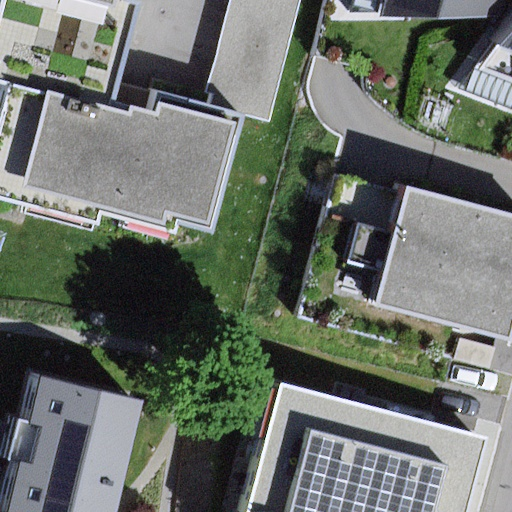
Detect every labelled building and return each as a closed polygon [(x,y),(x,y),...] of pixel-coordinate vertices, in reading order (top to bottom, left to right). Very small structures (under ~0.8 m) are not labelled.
[(121,11),(78,0),(8,0),(0,31),(0,81),(16,86),(114,111),(138,15),(121,11)] [(78,0),(121,11),(124,0),(78,0)] [(301,0),(230,0),(203,105),(247,116),(270,122),(301,0)] [(505,0),(386,0),(382,17),(499,18),(505,0)] [(511,12),(474,70),(511,82),(511,12)] [(114,111),(16,86),(0,147),(0,200),(101,227),(104,215),(176,234),(180,220),(217,230),(247,116),(203,105),(160,94),(155,112),(136,107),(133,115),(114,111)] [(297,319),(452,361),(458,338),(462,324),(382,302),(411,197),(337,176),(297,319)] [(511,329),(511,216),(412,190),(411,197),(382,302),(462,324),(510,336),(511,329)] [(458,338),(452,361),(490,372),(497,348),(458,338)] [(0,511),(103,511),(132,403),(25,376),(13,421),(2,418),(0,424),(0,453),(3,455),(0,467),(0,511)] [(475,511),(493,447),(287,389),(252,511),(475,511)]
